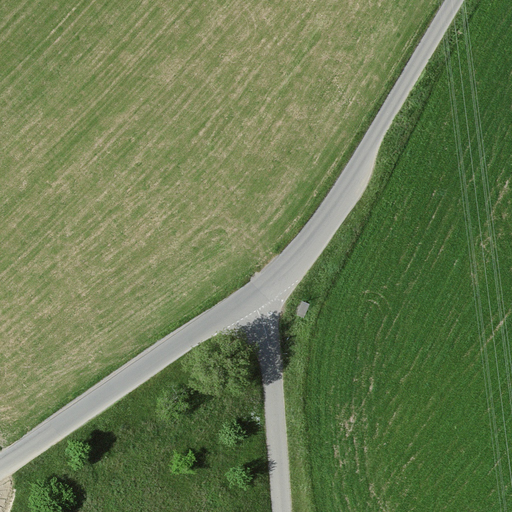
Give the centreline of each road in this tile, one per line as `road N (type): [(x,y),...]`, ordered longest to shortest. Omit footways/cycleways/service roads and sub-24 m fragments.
road 1 (tertiary): [(455,0),(307,244),(249,297)]
road 2 (tertiary): [(249,297),(0,466)]
road 3 (unclassified): [(249,297),(266,330),(280,511)]
